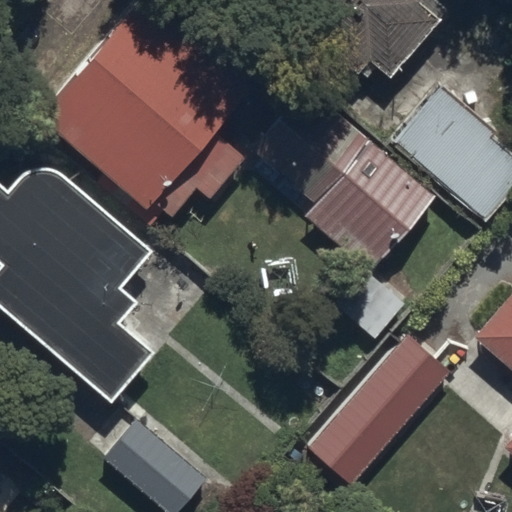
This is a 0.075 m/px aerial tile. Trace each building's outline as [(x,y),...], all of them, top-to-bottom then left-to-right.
[(227,0),(272,38),(292,14),(362,75),(368,68),(384,82),(443,13),(427,0),(227,0)] [(93,188),(145,233),(162,217),(171,224),(192,198),(204,205),(238,162),(211,137),(247,98),(143,3),(40,117),(31,128),(97,181),(93,188)] [(490,137),(433,90),(386,148),(485,228),(511,195),(511,161),(487,140),(490,137)] [(305,91),(248,154),(308,208),(299,217),(367,279),(433,205),(305,91)] [(0,182),(0,251),(2,253),(0,255),(0,295),(107,387),(146,341),(115,315),(133,293),(112,275),(143,239),(55,163),(53,163),(51,162),(50,161),(48,160),(46,160),(44,159),(42,159),(40,159),(39,158),(37,158),(35,158),(33,159),(31,159),(29,159),(27,160),(26,160),(24,161),(22,162),(21,163),(19,164),(17,165),(16,166),(14,167),(13,169),(12,170),(11,171),(10,173),(9,174),(8,176),(7,178),(6,180),(5,181),(5,183),(4,185),(4,187),(0,182)] [(511,439),(499,453),(511,463),(511,298),(472,343),(511,379),(511,439)] [(405,338),(308,452),(354,491),(451,378),(405,338)] [(132,424),(99,463),(157,511),(181,511),(205,484),(132,424)]
